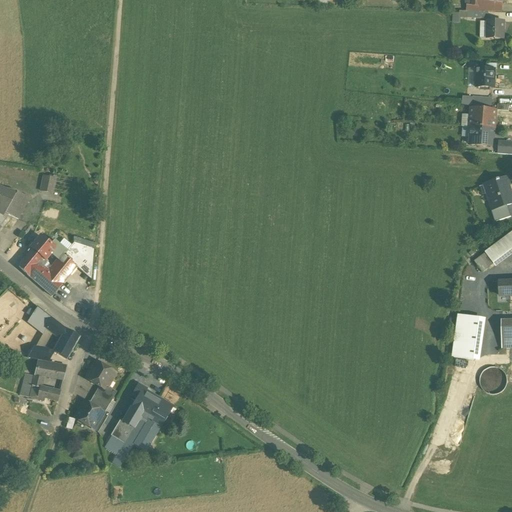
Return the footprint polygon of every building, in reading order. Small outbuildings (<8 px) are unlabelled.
[(491,1),(486,1),(485,8),(485,11),(495,11),(496,5),(496,3),(491,3),(491,1)] [(488,22),(487,39),(504,40),(504,22),(488,22)] [(485,70),(477,70),(476,89),(493,89),(494,70),(485,70)] [(483,99),(477,98),(476,109),(486,110),(491,110),(491,103),(483,103),(483,99)] [(486,116),(476,115),(470,114),(469,128),(493,130),(495,130),(496,110),(491,110),(486,110),(486,116)] [(493,130),(471,128),(470,146),(492,147),(493,130)] [(511,143),(498,143),(497,155),(511,155),(511,143)] [(49,178),(43,177),(40,191),(46,192),(47,189),(53,190),(55,179),(52,179),(49,178)] [(511,190),(508,177),(484,185),(492,210),(494,209),(495,210),(507,206),(511,204),(511,190)] [(0,213),(4,215),(5,214),(16,193),(0,188),(0,213)] [(16,193),(5,214),(7,215),(17,220),(28,198),(16,193)] [(507,206),(495,210),(494,209),(492,210),(495,219),(510,214),(507,206)] [(511,234),(497,246),(504,255),(506,258),(511,253),(511,234)] [(92,249),(94,244),(72,236),(70,242),(92,249)] [(50,255),(55,250),(50,245),(40,237),(30,248),(33,250),(43,259),(45,261),(50,255)] [(67,251),(54,241),(50,245),(55,250),(50,255),(58,262),(63,256),(67,251)] [(63,256),(90,280),(94,251),(73,244),(67,251),(63,256)] [(504,255),(497,246),(486,254),(493,264),(504,255)] [(43,259),(33,250),(18,267),(28,277),(52,297),(62,284),(49,273),(47,271),(44,275),(35,268),(43,259)] [(482,272),(493,264),(486,254),(474,263),(482,272)] [(63,256),(58,262),(49,273),(62,284),(76,267),(63,256)] [(43,259),(35,268),(44,275),(47,271),(49,273),(50,271),(49,269),(47,271),(43,268),(47,263),(45,261),(43,259)] [(508,282),(500,282),(500,297),(509,296),(508,282)] [(67,330),(37,308),(31,317),(47,328),(61,339),(67,330)] [(479,318),(460,316),(459,317),(452,358),(473,361),(480,320),(479,318)] [(47,328),(31,317),(27,323),(40,334),(35,347),(37,343),(47,328)] [(511,321),(503,321),(503,338),(511,337),(511,321)] [(79,338),(67,330),(61,339),(58,345),(71,353),(79,338)] [(511,337),(503,338),(503,347),(511,347),(511,337)] [(54,352),(37,343),(35,347),(29,358),(49,362),(55,353),(54,352)] [(71,353),(58,345),(54,352),(55,353),(67,360),(71,353)] [(46,363),(38,362),(35,375),(43,377),(46,363)] [(66,367),(46,363),(43,377),(53,379),(63,380),(66,367)] [(108,372),(95,364),(86,380),(99,387),(103,390),(105,386),(109,379),(112,378),(113,376),(112,373),(110,371),(108,372)] [(506,387),(507,381),(506,376),(503,372),(498,369),(493,368),(488,369),(483,372),(480,376),(479,382),(480,387),(484,391),(488,394),(493,395),(499,394),(503,391),(506,387)] [(34,377),(26,376),(20,397),(29,399),(32,387),(34,377)] [(63,380),(53,379),(50,391),(59,393),(63,380)] [(146,390),(138,385),(132,395),(139,400),(144,391),(145,391),(146,390)] [(113,391),(105,386),(103,390),(111,395),(113,391)] [(40,389),(32,387),(29,399),(37,401),(40,389)] [(103,390),(99,387),(94,396),(109,405),(116,393),(113,391),(111,395),(103,390)] [(50,391),(40,389),(37,401),(43,402),(43,399),(57,402),(59,393),(50,391)] [(139,400),(137,404),(144,408),(152,395),(145,391),(144,391),(139,400)] [(141,414),(137,420),(145,424),(148,420),(160,427),(172,408),(152,395),(144,408),(141,414)] [(109,405),(94,396),(89,404),(101,412),(104,414),(109,405)] [(89,404),(84,402),(75,417),(88,425),(89,427),(91,428),(94,428),(95,425),(95,423),(101,412),(89,404)] [(122,421),(122,422),(130,427),(139,413),(141,414),(144,408),(137,404),(133,410),(130,408),(122,421)] [(139,413),(130,427),(132,428),(137,420),(141,414),(139,413)] [(122,421),(119,420),(110,436),(121,443),(130,427),(122,422),(122,421)] [(132,428),(111,463),(119,468),(133,445),(145,452),(160,427),(148,420),(145,424),(137,420),(132,428)]
